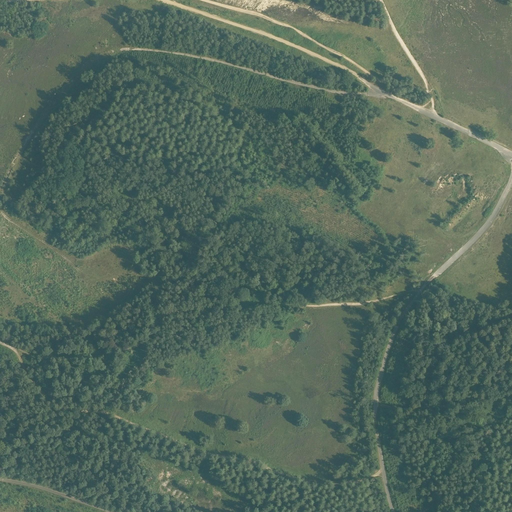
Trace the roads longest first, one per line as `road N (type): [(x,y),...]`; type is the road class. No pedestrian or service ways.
road 1 (track): [(386,95),(327,89),(194,54),(118,47),(92,59),(41,118),(1,213)]
road 2 (track): [(384,472),(348,483),(304,481),(204,453),(105,412),(48,399),(16,351)]
road 3 (track): [(386,95),(290,43),(171,0)]
road 4 (track): [(420,291),(395,327),(375,401),(393,511)]
road 5 (unknown): [(403,104),(295,26),(211,0)]
road 6 (track): [(511,178),(480,232),(420,291)]
road 7 (track): [(375,401),(511,405)]
road 8 (track): [(428,115),(429,90),(381,0)]
